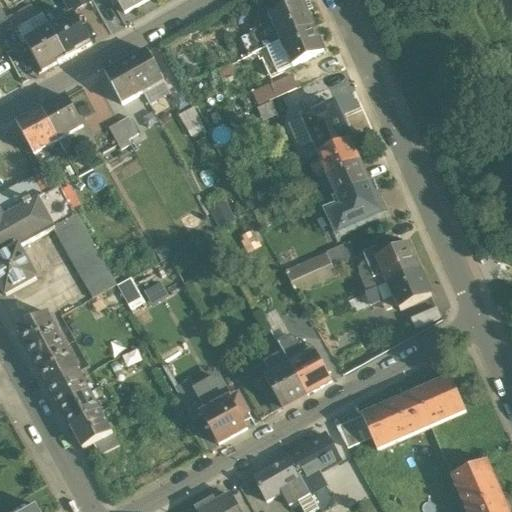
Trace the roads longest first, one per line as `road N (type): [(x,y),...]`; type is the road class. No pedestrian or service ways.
road 1 (residential): [(488,330),(133,511)]
road 2 (residential): [(488,330),(338,0)]
road 3 (residential): [(0,122),(211,0)]
road 4 (residential): [(91,511),(0,343)]
